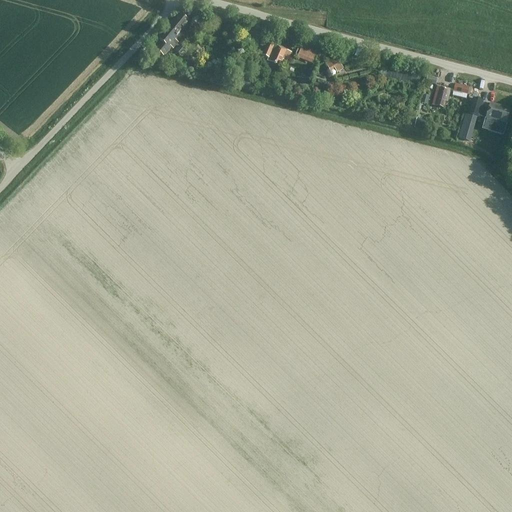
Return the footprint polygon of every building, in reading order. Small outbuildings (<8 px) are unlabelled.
[(173,50),(178,43),(177,42),(191,26),(180,17),(169,28),(165,32),(158,40),(162,43),(156,50),(164,57),(172,48),(173,50)] [(274,46),(267,43),(262,56),(269,59),(267,62),(280,67),(283,61),(288,63),(292,53),(274,46)] [(299,56),(314,61),(317,52),(302,46),(299,56)] [(336,58),(325,64),(331,73),(341,67),(336,58)] [(420,84),(421,74),(385,68),(384,78),(420,84)] [(253,76),(245,73),(241,84),(250,86),(253,76)] [(426,84),(436,86),(438,79),(428,77),(426,84)] [(453,97),(467,100),(470,87),(455,84),(453,97)] [(445,103),(448,103),(451,90),(437,87),(432,105),(443,109),(445,103)] [(427,106),(429,97),(423,96),(421,104),(427,106)] [(486,120),(506,126),(510,112),(503,110),(504,107),(491,103),(489,110),(481,108),(483,102),(473,100),(472,104),(468,115),(479,118),(480,112),(487,114),(486,120)] [(414,129),(426,132),(428,122),(417,119),(414,129)] [(463,123),(459,139),(469,142),(473,126),(463,123)]
